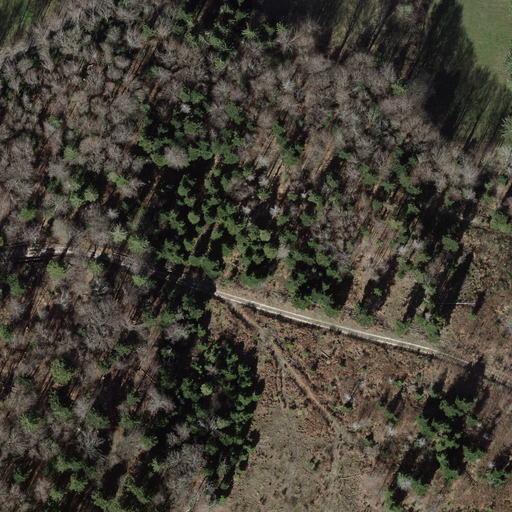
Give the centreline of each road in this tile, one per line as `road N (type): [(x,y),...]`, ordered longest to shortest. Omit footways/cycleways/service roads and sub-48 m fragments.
road 1 (track): [(5,252),(69,212),(187,166),(237,161),(306,167),(511,239)]
road 2 (track): [(511,382),(444,354),(103,254),(57,246),(0,253)]
